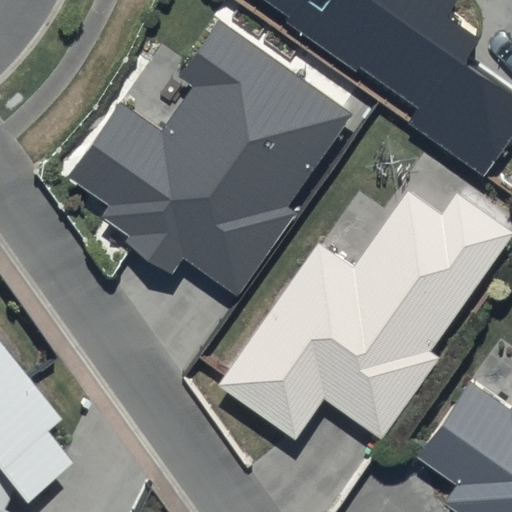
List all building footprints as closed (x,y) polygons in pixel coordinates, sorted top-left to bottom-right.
[(407,119),(483,171),(511,128),(511,87),(463,54),(478,33),(446,10),(452,0),(268,0),(285,11),(282,15),(357,67),(360,62),(418,102),(407,119)] [(351,109),(218,15),(177,72),(193,84),(163,126),(119,95),(64,172),(108,203),(102,212),(128,230),(124,236),(172,269),(182,254),(235,291),(295,207),(286,201),(351,109)] [(319,239),(218,381),(296,437),(325,396),(383,436),(441,353),(431,346),(511,232),(511,229),(454,188),(441,207),(408,184),(353,263),(319,239)] [(63,419),(0,341),(0,511),(5,511),(6,511),(15,491),(27,504),(74,463),(49,430),(63,419)] [(511,511),(511,403),(510,406),(468,377),(416,452),(458,482),(445,501),(460,511),(511,511)]
